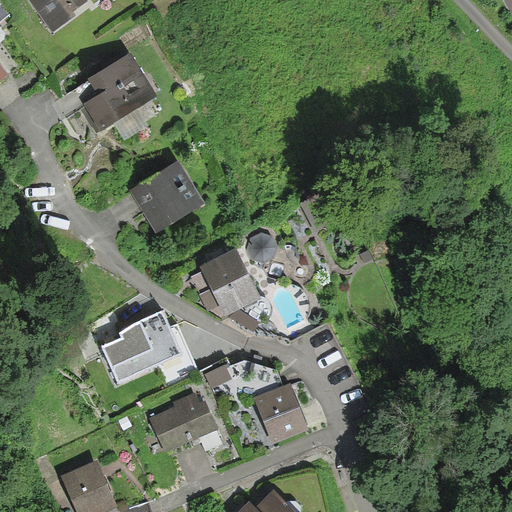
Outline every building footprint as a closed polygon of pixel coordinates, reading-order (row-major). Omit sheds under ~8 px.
[(23,0),(49,29),(83,0),(23,0)] [(152,88),(125,46),(92,68),(105,89),(84,102),(98,123),(152,88)] [(155,233),(206,203),(180,161),(130,192),(144,215),(155,233)] [(221,314),(258,297),(236,249),(199,267),(221,314)] [(156,366),(180,354),(158,309),(114,330),(116,335),(109,339),(96,345),(102,357),(115,385),(156,366)] [(273,442),(309,429),(293,383),(257,396),(273,442)] [(198,439),(214,432),(201,401),(197,403),(193,394),(170,403),(173,410),(147,420),(161,454),(175,448),(198,439)] [(314,427),(328,422),(322,399),(307,403),(314,427)] [(73,511),(100,511),(113,507),(92,462),(58,478),(73,511)] [(298,511),(275,487),(258,502),(253,496),(235,511),(298,511)]
